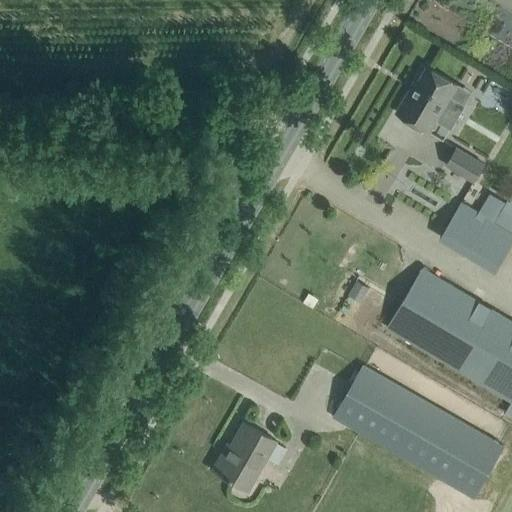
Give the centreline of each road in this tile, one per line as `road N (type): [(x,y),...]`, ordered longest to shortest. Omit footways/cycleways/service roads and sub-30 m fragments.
road 1 (tertiary): [(72,511),(369,0)]
road 2 (track): [(0,105),(239,107),(273,113),(292,132)]
